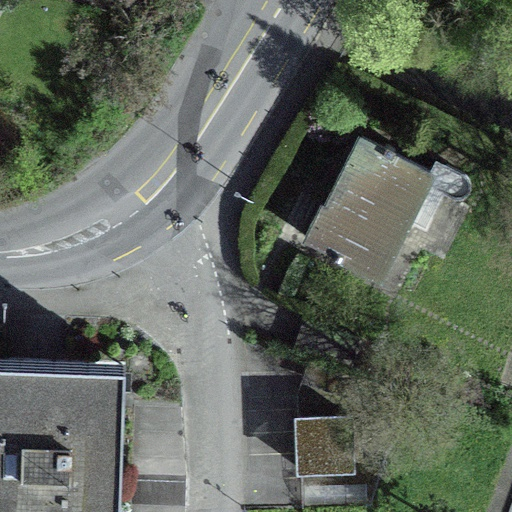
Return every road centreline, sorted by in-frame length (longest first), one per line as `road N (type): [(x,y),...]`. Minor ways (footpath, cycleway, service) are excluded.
road 1 (residential): [(161,187),(196,237),(225,333),(220,511)]
road 2 (residential): [(279,0),(161,187)]
road 3 (residential): [(161,187),(87,234),(0,253)]
